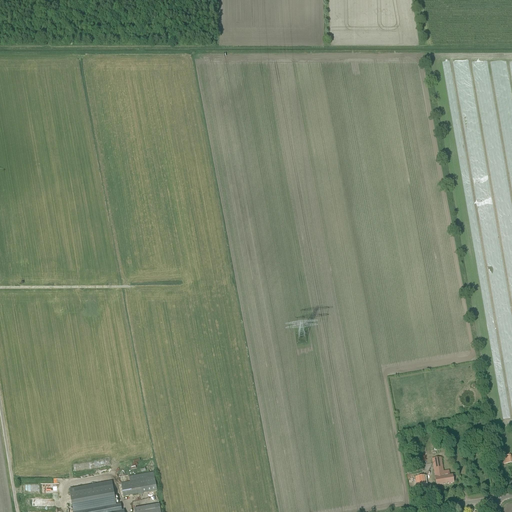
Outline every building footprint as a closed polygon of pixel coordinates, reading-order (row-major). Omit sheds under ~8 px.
[(511,460),(511,455),(503,457),(504,465),(511,463),(511,460)] [(435,477),(435,481),(436,486),(454,483),(452,476),(445,477),(444,475),(444,476),(441,458),(432,459),(435,477)] [(130,482),(121,483),(123,498),(157,492),(153,473),(129,477),(130,482)] [(417,489),(426,488),(424,476),(415,477),(417,489)] [(72,511),(87,511),(116,507),(113,486),(70,494),(72,511)]
